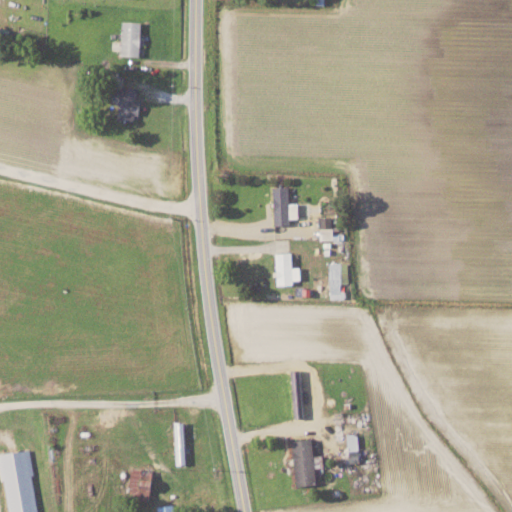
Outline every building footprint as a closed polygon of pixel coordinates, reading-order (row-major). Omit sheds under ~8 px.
[(123,20),(122,54),(143,54),(144,20),(123,20)] [(144,98),(140,98),(142,88),(126,85),(120,117),(140,121),(144,98)] [(278,224),(293,223),(293,217),(301,217),(301,204),(292,204),(291,185),(277,185),(278,224)] [(277,284),(296,283),(295,251),(276,252),(277,284)] [(345,297),(345,281),(350,282),(351,262),(333,261),(332,297),(345,297)] [(360,431),(349,431),(350,452),(360,451),(360,431)] [(318,484),(316,438),(296,438),(298,484),(318,484)] [(41,511),(32,448),(2,453),(10,511),(41,511)] [(161,511),(178,511),(177,503),(160,506),(161,511)]
